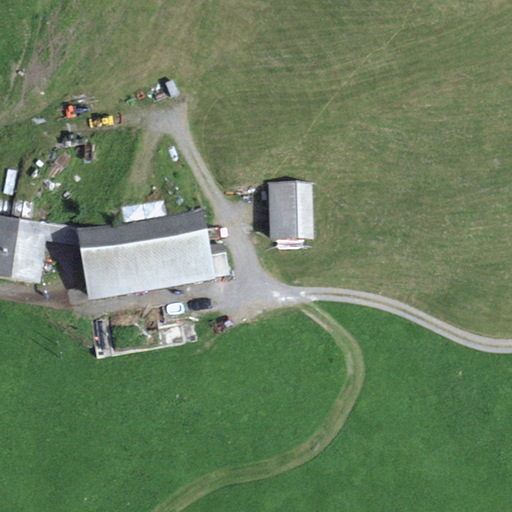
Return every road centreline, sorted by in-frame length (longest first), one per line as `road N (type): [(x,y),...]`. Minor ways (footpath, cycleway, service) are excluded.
road 1 (track): [(202,291),(355,296),(472,341),(511,345)]
road 2 (track): [(202,291),(84,307),(0,291)]
